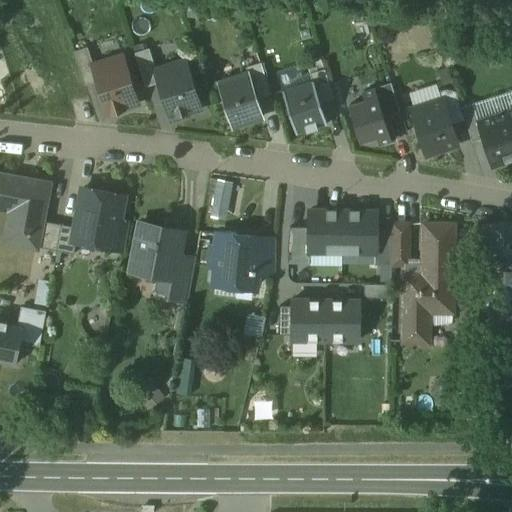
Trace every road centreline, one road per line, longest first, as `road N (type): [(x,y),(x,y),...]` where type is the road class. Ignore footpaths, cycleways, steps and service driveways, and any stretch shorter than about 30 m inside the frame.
road 1 (residential): [(0,135),(291,166),(511,201)]
road 2 (secondary): [(511,484),(0,475)]
